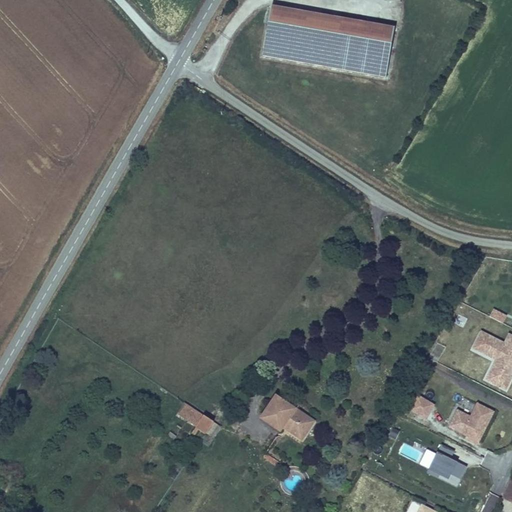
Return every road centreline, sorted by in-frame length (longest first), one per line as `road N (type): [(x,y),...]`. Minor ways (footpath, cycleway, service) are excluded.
road 1 (unclassified): [(178,60),(396,207),(451,233),(511,244)]
road 2 (tertiary): [(0,372),(178,60)]
